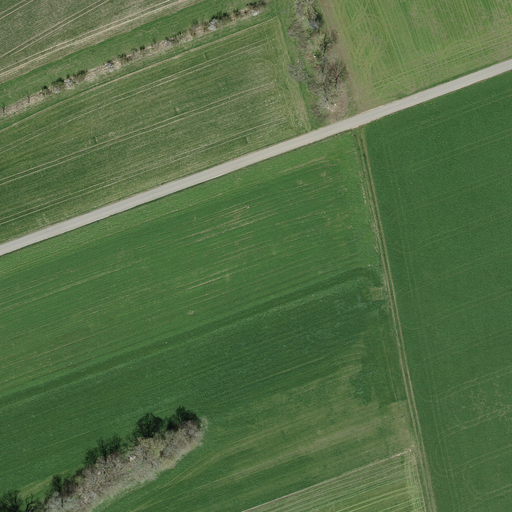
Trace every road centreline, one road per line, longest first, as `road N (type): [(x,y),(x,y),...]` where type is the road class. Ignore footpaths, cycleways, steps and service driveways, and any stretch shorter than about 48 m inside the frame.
road 1 (unclassified): [(511,65),(0,252)]
road 2 (track): [(438,511),(356,123)]
road 3 (track): [(312,0),(356,123)]
